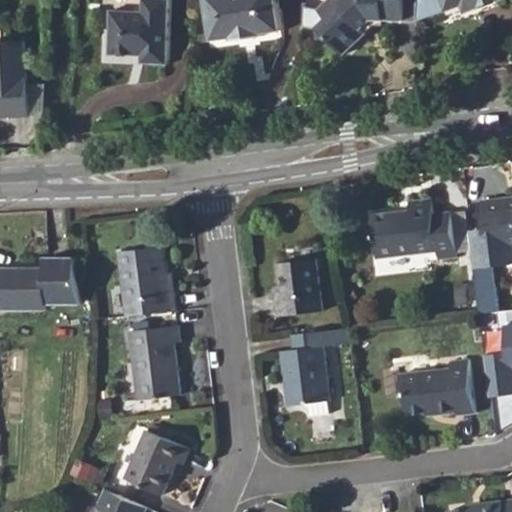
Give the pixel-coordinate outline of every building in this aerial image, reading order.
[(145,0),(145,14),(112,12),(109,54),(144,55),(143,65),(169,66),(172,0),(145,0)] [(211,0),(216,40),(237,38),(237,42),(266,39),(266,34),(285,31),(281,0),(211,0)] [(334,0),(320,13),(336,32),(327,41),(342,59),(367,36),(363,33),(373,23),(402,23),(402,0),(334,0)] [(511,0),(438,0),(444,16),(460,11),(462,17),(477,12),(478,5),(491,1),(496,4),(505,0),(511,0)] [(22,39),(0,41),(0,112),(5,112),(6,116),(28,114),(22,39)] [(374,257),(433,249),(434,258),(454,256),(448,210),(431,211),(429,196),(404,199),(406,215),(393,217),(392,209),(369,212),(374,257)] [(511,200),(505,201),(505,196),(477,200),(480,228),(468,230),(473,269),(493,266),(503,265),(502,251),(511,249),(511,200)] [(180,306),(177,290),(172,291),(170,272),(167,244),(124,249),(131,312),(180,306)] [(511,263),(511,249),(502,251),(503,265),(511,263)] [(277,261),(280,297),(278,297),(280,315),(324,310),(317,256),(277,261)] [(0,267),(0,309),(46,309),(46,304),(82,304),(76,257),(47,257),(47,267),(0,267)] [(493,266),(473,269),(478,313),(498,311),(493,266)] [(511,324),(507,325),(510,355),(489,357),(493,397),(511,395),(511,324)] [(329,396),(332,395),(326,343),(350,340),(349,328),(348,325),(324,328),(293,332),(294,345),(282,347),(285,375),(293,373),(295,399),(310,397),(329,396)] [(134,333),(142,400),(182,395),(177,343),(183,342),(181,326),(134,333)] [(450,365),(399,371),(401,388),(406,390),(409,414),(433,410),(438,413),(456,411),(456,414),(475,411),(468,357),(449,359),(450,365)] [(285,375),(288,400),(295,399),(293,373),(285,375)] [(311,410),(331,407),(329,396),(310,397),(311,410)] [(128,478),(165,494),(180,461),(187,464),(192,447),(150,429),(128,478)] [(144,511),(148,505),(105,485),(104,488),(106,511),(144,511)] [(106,511),(104,488),(95,508),(103,511),(106,511)] [(447,511),(511,511),(511,499),(478,503),(479,507),(478,508),(447,511)]
